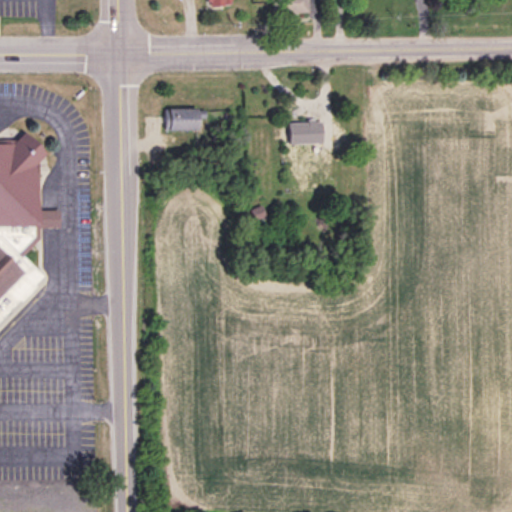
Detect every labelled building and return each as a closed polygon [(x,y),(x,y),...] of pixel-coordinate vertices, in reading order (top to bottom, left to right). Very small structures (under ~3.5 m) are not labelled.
[(271,0),(306,0),(307,11),(272,13),(271,0)] [(163,110),(204,110),(204,118),(198,118),(198,132),(163,132),(163,110)] [(287,122),(317,122),(317,124),(336,123),(336,135),(331,136),(331,139),(315,139),(315,145),(310,145),(310,154),(300,154),(299,140),(288,140),(287,122)] [(0,326),(46,281),(22,257),(37,243),(36,234),(40,230),(57,228),(56,212),(42,214),(40,213),(36,166),(46,155),(24,134),(15,143),(0,144),(0,326)] [(250,209),(259,205),(264,216),(254,220),(250,209)]
